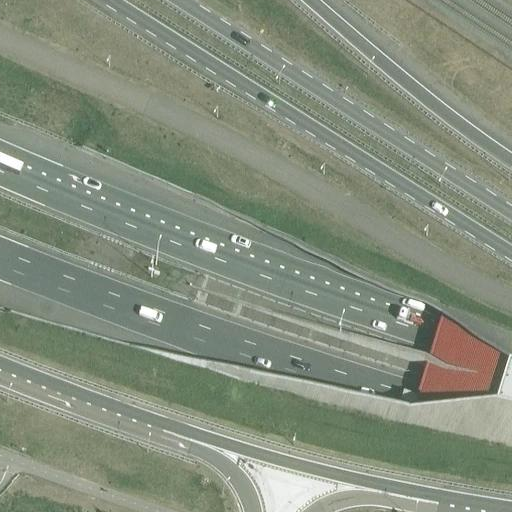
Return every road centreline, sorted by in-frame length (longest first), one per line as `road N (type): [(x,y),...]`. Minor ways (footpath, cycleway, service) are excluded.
road 1 (motorway): [(511,360),(258,278),(0,174)]
road 2 (motorway): [(0,262),(202,337),(511,433)]
road 3 (trunk): [(108,0),(511,256)]
road 4 (trunk): [(511,214),(176,0)]
road 5 (trunk): [(164,425),(285,464),(439,497)]
road 6 (trunk): [(511,161),(310,0)]
road 7 (trunk): [(0,363),(164,425)]
road 8 (secondary): [(164,425),(229,470),(249,511)]
road 9 (secondary): [(317,511),(336,501),(439,497)]
